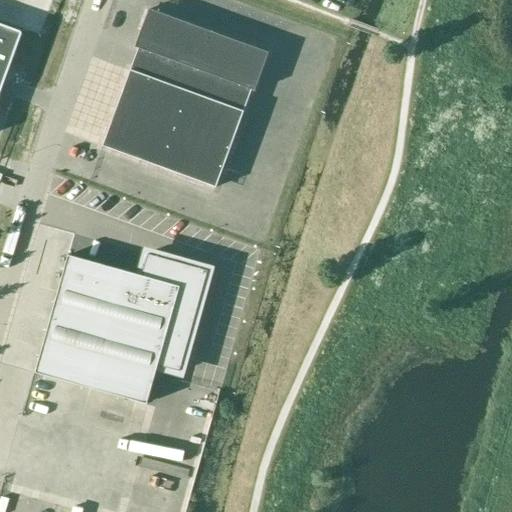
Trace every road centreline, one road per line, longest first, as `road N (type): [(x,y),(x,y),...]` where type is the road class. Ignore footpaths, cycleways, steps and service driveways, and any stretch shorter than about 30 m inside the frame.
road 1 (unclassified): [(96,0),(50,127),(0,313)]
road 2 (unknown): [(0,441),(160,488)]
